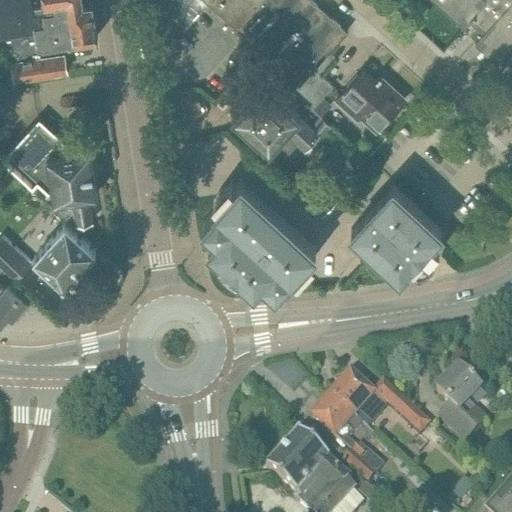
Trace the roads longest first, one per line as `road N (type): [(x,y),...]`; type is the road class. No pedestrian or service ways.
road 1 (residential): [(170,307),(119,0)]
road 2 (residential): [(358,0),(511,138)]
road 3 (tertiary): [(307,325),(493,292)]
